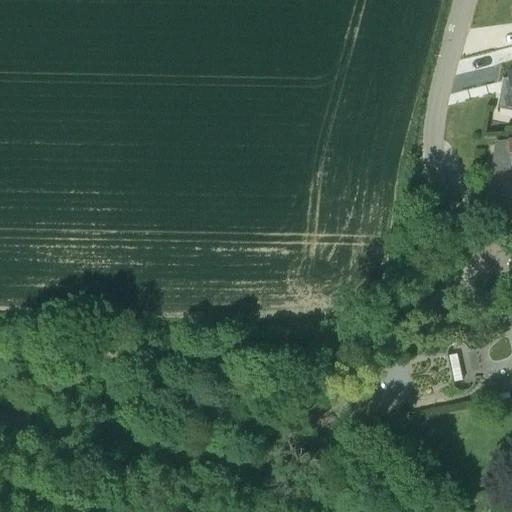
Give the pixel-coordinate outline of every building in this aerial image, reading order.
[(511,71),(507,73),(508,77),(502,78),(497,107),(511,110),(511,71)] [(487,204),(511,207),(511,140),(498,143),(498,144),(498,145),(499,150),(495,151),(487,204)] [(447,356),(453,382),(462,380),(457,354),(447,356)] [(346,384),(349,399),(363,396),(359,381),(346,384)] [(481,397),(482,403),(498,400),(497,394),(481,397)]
